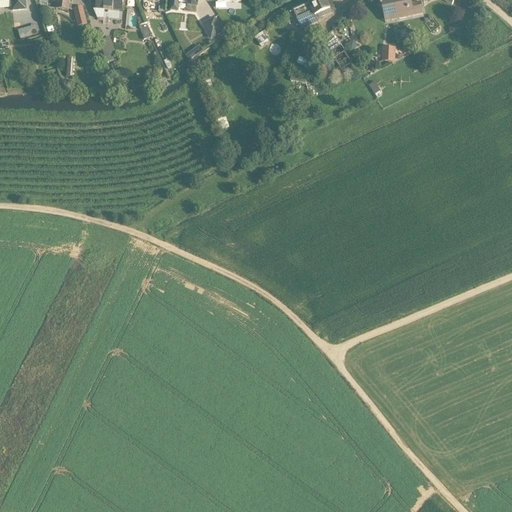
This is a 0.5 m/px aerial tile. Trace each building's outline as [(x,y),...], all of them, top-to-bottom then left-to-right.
[(25,0),(0,0),(0,9),(11,9),(11,13),(26,11),(25,0)] [(69,0),(42,0),(43,1),(56,3),(55,10),(69,11),(69,0)] [(96,19),(119,21),(120,13),(122,13),(122,0),(95,0),(95,11),(93,11),(96,19)] [(171,0),(170,12),(178,13),(179,4),(186,4),(186,7),(196,8),(197,0),(171,0)] [(329,0),(318,0),(293,12),(302,30),(318,22),(319,19),(335,11),(329,0)] [(410,0),(380,0),(385,23),(423,15),(420,3),(411,5),(410,0)] [(87,25),(82,7),(73,10),(77,27),(87,25)] [(210,40),(224,34),(217,17),(203,23),(210,40)] [(51,25),(46,27),(48,35),(54,33),(51,25)] [(19,31),(22,40),(38,35),(37,30),(19,31)] [(332,33),(321,40),(333,61),(334,60),(337,65),(329,70),(328,69),(324,72),(332,85),(355,70),(332,33)] [(101,41),(107,62),(118,59),(112,37),(101,41)] [(9,42),(1,45),(7,64),(15,61),(9,42)] [(413,54),(409,46),(398,52),(402,60),(413,54)] [(384,62),(379,54),(374,57),(378,65),(384,62)] [(312,71),(315,61),(298,57),(295,67),(312,71)] [(289,82),(314,86),(315,80),(290,76),(289,82)] [(379,92),(373,83),(368,86),(368,87),(373,95),(374,96),(379,92)]
